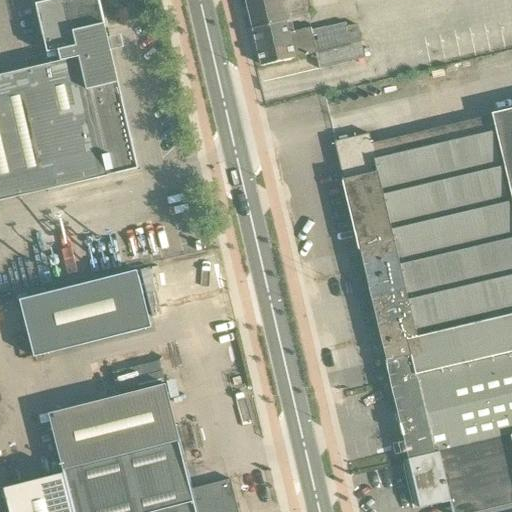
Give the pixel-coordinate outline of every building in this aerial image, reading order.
[(0,201),(118,174),(138,170),(98,0),(57,0),(36,5),(47,54),(58,51),(61,62),(0,76),(0,201)] [(311,21),(306,0),(245,0),(262,67),(315,54),(319,71),(365,59),(357,25),(347,27),(345,23),(311,31),(310,28),(294,32),(292,23),(300,21),(300,23),(311,21)] [(409,459),(511,435),(511,109),(492,114),(492,115),(466,122),(469,137),(373,160),(368,135),(335,143),(343,180),(378,172),(394,240),(359,248),(382,346),(383,346),(387,362),(409,459)] [(19,301),(34,358),(151,329),(137,272),(19,301)] [(238,511),(230,481),(230,480),(192,490),(165,385),(48,415),(72,511),(238,511)] [(511,435),(409,459),(420,508),(450,502),(452,511),(477,511),(511,504),(511,435)]
